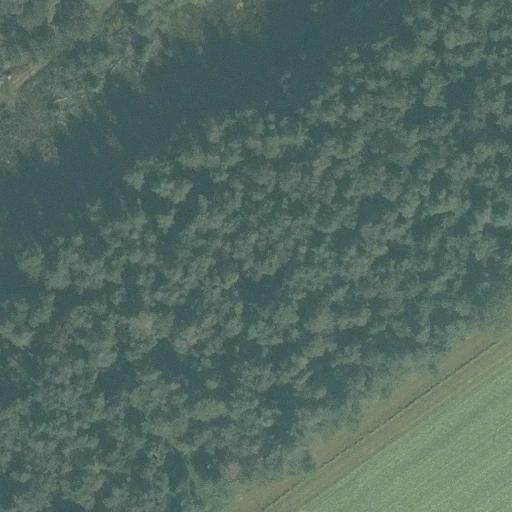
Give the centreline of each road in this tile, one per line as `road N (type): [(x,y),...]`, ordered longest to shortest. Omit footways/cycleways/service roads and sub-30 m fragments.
road 1 (track): [(192,511),(224,489),(0,233)]
road 2 (track): [(109,0),(0,99)]
